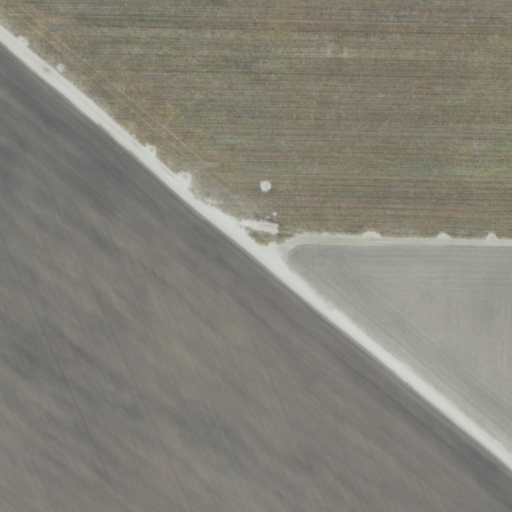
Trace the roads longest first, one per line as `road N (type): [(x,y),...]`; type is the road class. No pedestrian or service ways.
road 1 (residential): [(511,408),(403,321),(384,273),(258,205),(1,0)]
road 2 (residential): [(384,273),(393,258),(511,254)]
